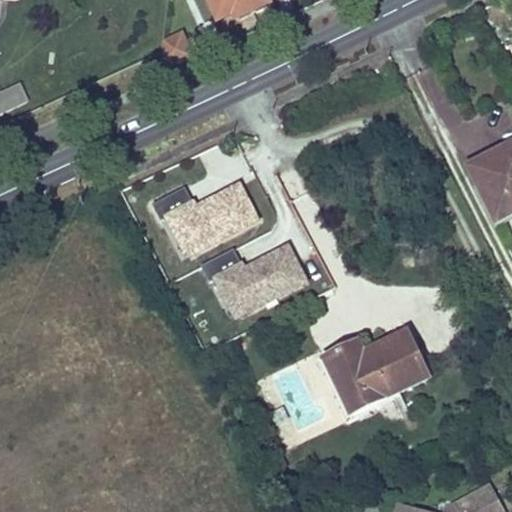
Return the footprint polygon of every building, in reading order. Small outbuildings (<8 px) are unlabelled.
[(205,0),(216,24),(231,17),(234,24),(274,6),(271,0),(205,0)] [(167,70),(193,59),(183,34),(156,45),(167,70)] [(0,114),(28,102),(20,86),(0,94),(0,114)] [(511,216),(511,154),(509,149),(470,170),(498,224),(511,216)] [(183,191),(152,207),(182,266),(260,226),(239,186),(193,209),(183,191)] [(229,325),(308,291),(289,247),(240,269),(234,254),(204,267),(229,325)] [(430,380),(408,334),(365,355),(356,359),(351,348),(325,360),(346,404),(370,392),(376,405),(430,380)] [(365,355),(359,344),(351,348),(356,359),(365,355)] [(376,405),(370,392),(346,404),(352,417),(376,405)] [(287,469),(283,460),(274,464),(278,473),(287,469)] [(460,504),(457,511),(414,511),(399,508),(397,511),(502,511),(489,488),(460,504)] [(380,511),(375,502),(353,511),(380,511)]
